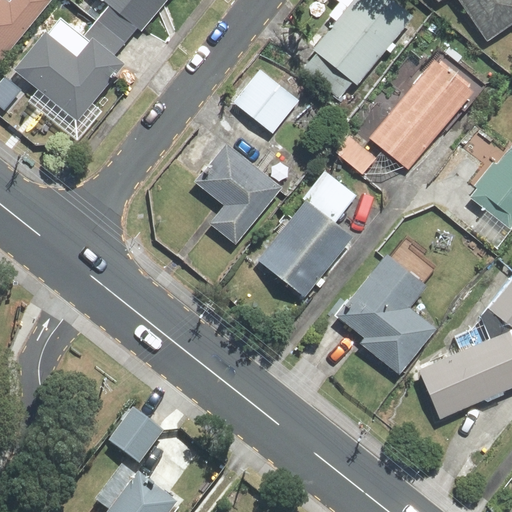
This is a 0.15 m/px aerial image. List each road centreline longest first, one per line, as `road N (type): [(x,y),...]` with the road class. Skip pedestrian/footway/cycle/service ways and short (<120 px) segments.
road 1 (secondary): [(387,511),(64,253)]
road 2 (residential): [(259,0),(64,253)]
